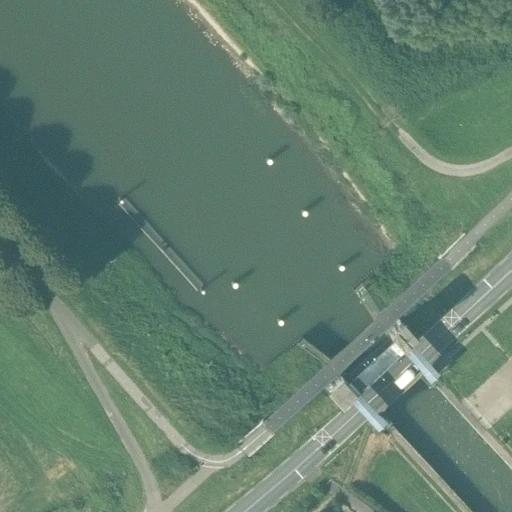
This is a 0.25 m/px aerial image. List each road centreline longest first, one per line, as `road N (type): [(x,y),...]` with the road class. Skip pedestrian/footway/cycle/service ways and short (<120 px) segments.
road 1 (primary): [(245,511),(511,270)]
road 2 (unclassified): [(154,511),(143,469),(59,315),(0,242)]
